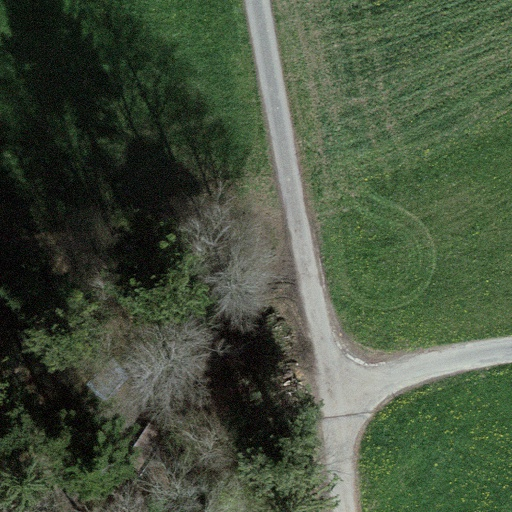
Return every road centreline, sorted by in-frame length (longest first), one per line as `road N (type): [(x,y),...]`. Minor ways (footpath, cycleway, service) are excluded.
road 1 (track): [(7,511),(310,245)]
road 2 (track): [(511,349),(333,369)]
